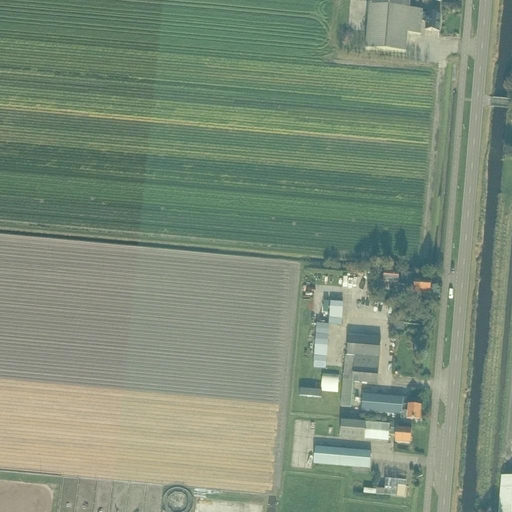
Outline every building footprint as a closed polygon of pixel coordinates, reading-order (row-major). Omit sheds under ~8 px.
[(410,10),(411,0),(370,0),(366,50),(406,54),(408,34),(421,35),(422,22),(427,23),(426,31),(439,33),(441,16),(423,14),(423,11),(410,10)] [(400,274),(400,271),(397,271),(397,273),(385,272),(385,274),(380,273),(379,284),(384,284),(384,282),(398,283),(400,274)] [(413,280),(413,275),(400,274),(398,283),(398,285),(409,286),(409,280),(413,280)] [(432,282),(413,280),(409,280),(409,286),(408,292),(415,292),(415,293),(431,294),(432,282)] [(334,298),(333,321),(346,322),(347,299),(334,298)] [(377,385),(381,339),(349,336),(348,356),(356,357),(355,367),(347,366),(345,382),(377,385)] [(324,387),(342,388),(343,370),(325,370),(324,387)] [(300,387),(299,400),(340,402),(340,389),(300,387)] [(376,397),(364,396),(362,412),(375,413),(395,415),(395,422),(401,422),(401,420),(408,420),(408,421),(420,422),(422,407),(418,407),(419,400),(404,399),(376,397)] [(390,425),(366,424),(342,422),(341,438),(388,442),(389,435),(396,436),(396,443),(411,444),(412,431),(397,430),(389,429),(390,425)] [(370,469),(372,453),(316,448),(314,464),(370,469)] [(511,511),(511,477),(502,477),(498,511),(511,511)] [(399,487),(399,481),(386,480),(384,496),(406,498),(407,488),(399,487)]
